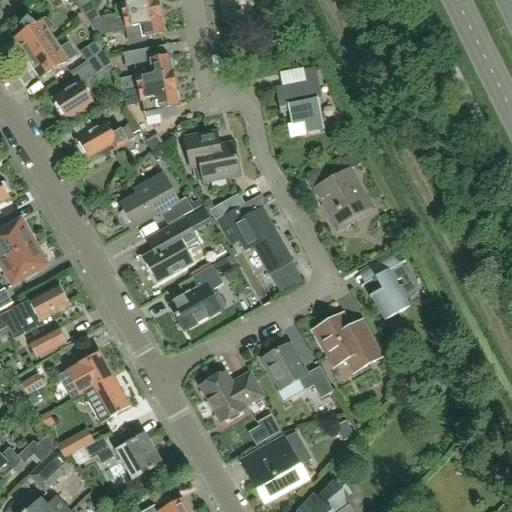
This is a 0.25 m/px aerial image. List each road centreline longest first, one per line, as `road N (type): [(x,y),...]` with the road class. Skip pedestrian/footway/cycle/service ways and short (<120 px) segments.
road 1 (residential): [(160,377),(312,293),(322,277),(322,262),(261,157),(249,100),(217,100),(206,90),(192,0)]
road 2 (residential): [(160,377),(0,103)]
road 3 (residential): [(230,511),(160,377)]
